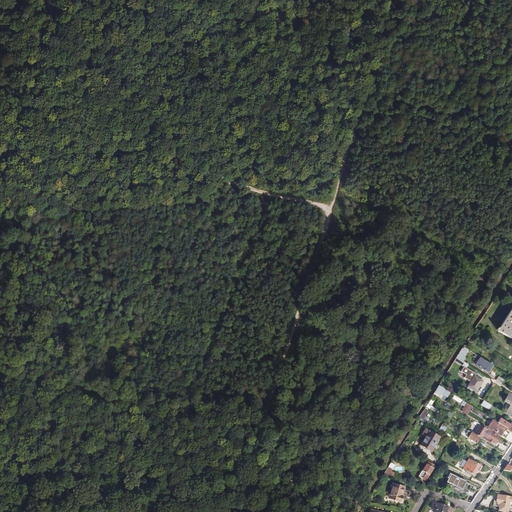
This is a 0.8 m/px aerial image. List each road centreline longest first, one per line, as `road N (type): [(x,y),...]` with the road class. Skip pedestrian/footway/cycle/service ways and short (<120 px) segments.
road 1 (track): [(55,0),(72,63),(149,149),(195,172),(321,204),(329,214)]
road 2 (track): [(163,511),(257,440),(329,214)]
road 3 (track): [(329,214),(400,0)]
